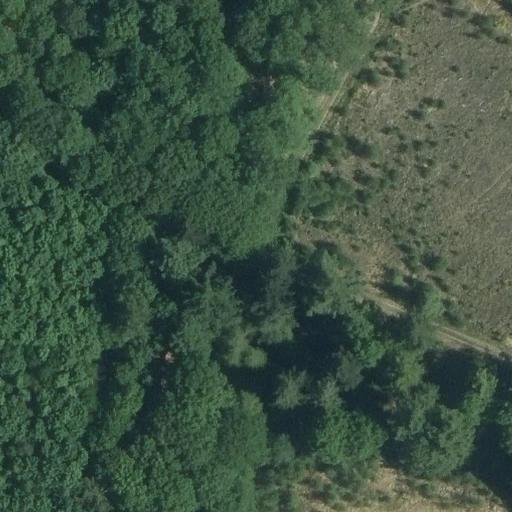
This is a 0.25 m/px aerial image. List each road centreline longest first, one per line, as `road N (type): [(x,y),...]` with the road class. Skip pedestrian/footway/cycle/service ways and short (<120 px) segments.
road 1 (track): [(116,511),(211,327),(243,245),(384,0)]
road 2 (track): [(0,164),(327,276),(511,354)]
